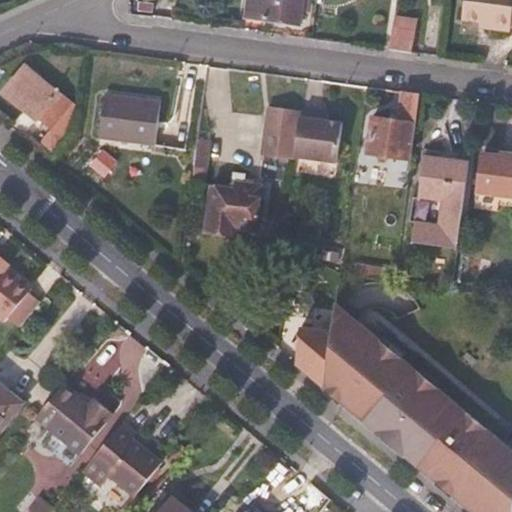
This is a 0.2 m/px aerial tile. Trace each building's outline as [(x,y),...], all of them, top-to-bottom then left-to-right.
[(299,24),(301,0),(247,0),(245,17),(299,24)] [(511,0),(467,0),(465,16),(498,21),(497,28),(511,29),(511,0)] [(414,52),(418,24),(394,21),(389,49),(414,52)] [(73,106),(27,65),(3,91),(50,132),(73,106)] [(412,160),(421,95),(404,93),(399,123),(374,118),(368,154),(412,160)] [(154,145),(160,105),(104,97),(98,137),(154,145)] [(337,164),(343,125),(338,124),(339,118),(302,113),(295,158),(337,164)] [(197,140),(194,166),(206,167),(208,141),(197,140)] [(511,158),(484,154),(478,193),(511,198),(511,158)] [(459,249),(470,162),(425,155),(419,200),(439,203),(437,223),(416,220),(412,242),(459,249)] [(255,231),(261,188),(235,185),(234,191),(211,188),(206,232),(235,235),(236,228),(255,231)] [(0,277),(9,267),(0,260),(0,277)] [(326,389),(335,396),(473,511),(511,511),(511,457),(499,447),(503,442),(371,333),(365,332),(366,329),(333,326),(326,389)] [(81,455),(115,415),(95,399),(89,405),(65,384),(36,417),(81,455)] [(0,430),(23,404),(0,385),(0,430)] [(130,497),(159,461),(129,438),(132,433),(120,425),(80,473),(96,486),(105,477),(130,497)] [(192,511),(169,494),(154,511),(192,511)]
